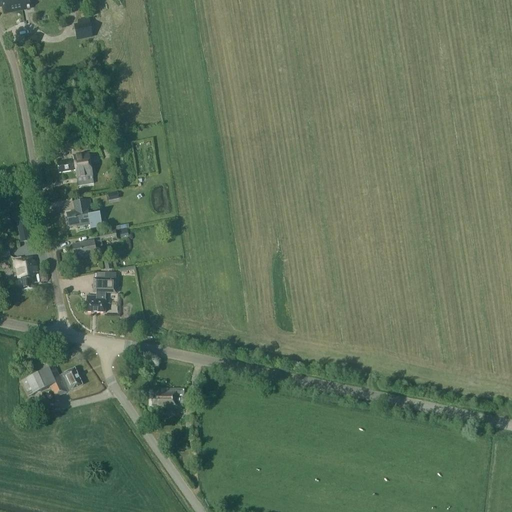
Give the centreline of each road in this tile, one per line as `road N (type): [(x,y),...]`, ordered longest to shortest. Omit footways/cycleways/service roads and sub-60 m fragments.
road 1 (tertiary): [(511,426),(107,342)]
road 2 (unclassified): [(0,34),(20,92),(62,335)]
road 3 (tertiary): [(198,511),(109,380),(107,342)]
